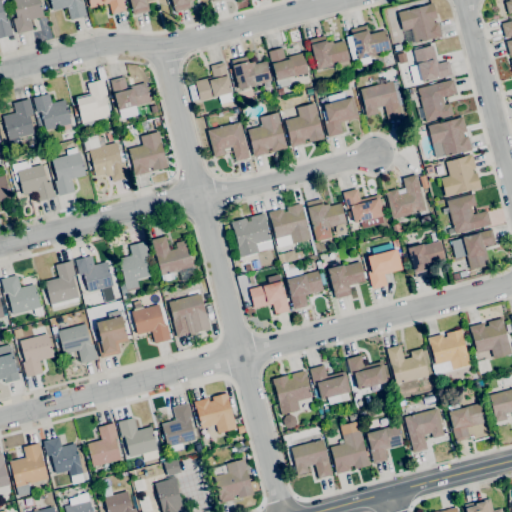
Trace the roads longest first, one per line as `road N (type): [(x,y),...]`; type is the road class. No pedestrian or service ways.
road 1 (residential): [(0,420),(511,282)]
road 2 (residential): [(281,511),(164,48)]
road 3 (residential): [(0,72),(104,47),(164,48),(330,0)]
road 4 (residential): [(0,245),(202,193)]
road 5 (tertiary): [(316,511),(511,461)]
road 6 (residential): [(511,192),(468,0)]
road 7 (residential): [(202,193),(376,156)]
